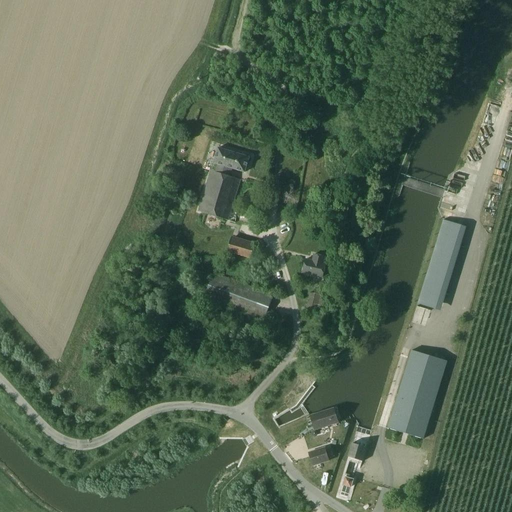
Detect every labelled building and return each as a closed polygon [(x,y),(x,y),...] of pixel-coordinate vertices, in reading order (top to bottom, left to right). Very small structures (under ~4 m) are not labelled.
[(229,220),(241,180),(230,177),(232,169),(245,173),(249,158),(218,148),(214,163),(218,164),(215,172),(211,171),(199,212),(229,220)] [(441,311),(463,226),(440,220),(418,305),(441,311)] [(232,237),(223,266),(247,273),(255,243),(232,237)] [(303,273),(322,277),(325,264),(323,264),(325,257),(315,255),(313,261),(306,260),(303,273)] [(264,321),(274,295),(214,273),(204,298),(264,321)] [(326,297),(322,296),(323,292),(318,291),(317,295),(311,294),(307,311),(322,314),(326,297)] [(424,439),(447,362),(412,351),(388,427),(424,439)] [(339,424),(335,408),(310,416),(315,431),(339,424)] [(283,429),(290,425),(284,415),(277,419),(283,429)] [(409,468),(413,456),(395,451),(400,434),(398,434),(384,478),(396,482),(401,466),(409,468)] [(352,443),(348,457),(356,459),(362,461),(362,462),(363,462),(367,448),(361,446),(352,443)] [(329,461),(328,458),(334,456),(332,450),(326,452),(325,449),(309,454),(313,466),(329,461)] [(344,482),(343,485),(347,486),(351,488),(353,480),(346,478),(344,482)] [(353,489),(341,486),(338,498),(351,500),(353,489)]
